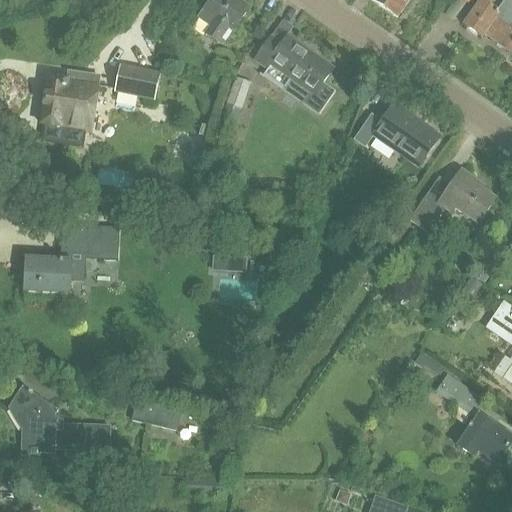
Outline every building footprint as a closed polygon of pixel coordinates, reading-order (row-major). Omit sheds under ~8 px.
[(206,35),(218,43),(228,28),(233,31),(248,9),(233,0),(230,0),(230,2),(226,0),(210,0),(198,18),(211,28),(206,35)] [(371,0),(397,18),(409,0),(371,0)] [(484,34),(510,52),(511,49),(511,2),(509,0),(503,0),(497,10),(481,0),(481,1),(479,0),(463,0),(468,3),(469,1),(477,7),(464,26),(468,29),(466,32),(476,39),(479,36),(481,38),(484,34)] [(284,92),(319,117),(336,93),(323,84),(333,70),(289,39),(284,45),(272,37),(256,61),(267,69),(270,65),(291,80),(284,92)] [(211,81),(224,84),(229,63),(217,60),(211,81)] [(115,95),(159,102),(163,78),(120,70),(115,95)] [(42,134),(57,137),(58,129),(90,134),(97,87),(92,86),(93,81),(85,80),(84,85),(46,79),(40,126),(43,127),(42,134)] [(225,108),(240,114),(251,84),(236,79),(225,108)] [(420,167),(439,140),(424,129),(423,130),(406,118),(407,117),(393,108),(382,124),(372,117),(355,141),(365,148),(374,136),(420,167)] [(409,221),(429,235),(446,208),(453,213),(456,208),(479,225),(496,201),(472,185),(475,181),(461,172),(439,203),(427,195),(409,221)] [(365,261),(372,267),(399,229),(392,223),(365,261)] [(23,293),(70,296),(71,262),(70,262),(71,256),(100,257),(101,236),(61,234),(59,262),(25,260),(25,263),(20,263),(19,275),(24,275),(24,277),(19,277),(19,289),(23,289),(23,293)] [(332,275),(340,281),(368,241),(358,234),(344,253),(346,254),(332,275)] [(472,276),(484,284),(502,258),(490,250),(472,276)] [(226,272),(226,258),(214,258),(214,272),(226,272)] [(460,295),(466,300),(479,284),(473,279),(460,295)] [(266,295),(251,297),(252,310),(267,308),(266,295)] [(511,348),(511,308),(503,302),(485,331),(511,348)] [(425,367),(440,377),(444,371),(422,354),(415,364),(423,369),(425,367)] [(435,394),(474,419),(485,401),(447,376),(435,394)] [(22,457),(40,458),(40,455),(55,455),(55,451),(109,453),(110,428),(63,426),(63,420),(56,415),(58,412),(23,390),(9,410),(23,432),(22,457)] [(166,428),(177,430),(182,411),(136,401),(131,422),(165,430),(166,428)] [(478,452),(495,464),(499,459),(500,460),(511,443),(511,438),(479,417),(458,447),(474,458),(478,452)] [(125,465),(125,475),(139,474),(139,465),(125,465)] [(373,487),(378,480),(369,474),(365,481),(373,487)] [(183,492),(233,495),(234,482),(184,480),(183,492)] [(337,502),(345,505),(350,503),(353,496),(341,492),(337,502)] [(416,511),(377,497),(371,511),(416,511)]
